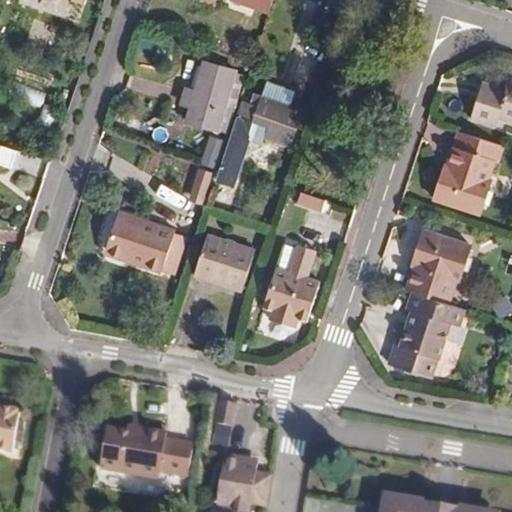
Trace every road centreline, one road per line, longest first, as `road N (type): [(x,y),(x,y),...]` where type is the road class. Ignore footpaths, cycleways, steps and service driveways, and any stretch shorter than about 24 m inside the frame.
road 1 (residential): [(313,388),(446,12)]
road 2 (residential): [(127,0),(18,337)]
road 3 (residential): [(80,349),(313,388)]
road 4 (residential): [(313,388),(511,424)]
road 5 (residential): [(48,511),(80,349)]
road 6 (residential): [(290,511),(313,388)]
